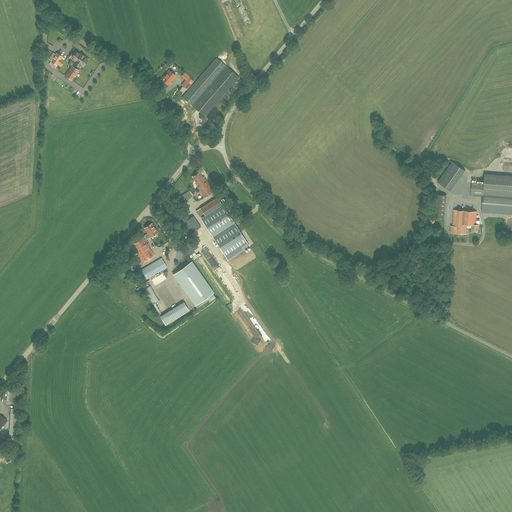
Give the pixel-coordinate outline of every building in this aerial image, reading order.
[(83,66),(87,59),(76,51),(74,55),(72,53),(69,57),(70,57),(72,59),(71,61),(74,63),(65,76),(72,80),(74,76),(75,76),(78,72),(77,72),(78,70),(81,65),(83,66)] [(49,59),(52,60),(49,64),(55,67),(57,64),(61,66),(64,61),(61,59),(62,57),(57,53),(56,55),(53,53),(49,59)] [(182,97),(191,104),(225,65),(216,58),(182,97)] [(226,66),(192,105),(205,117),(239,77),(226,66)] [(169,70),(161,80),(168,85),(175,76),(169,70)] [(191,78),(185,72),(182,76),(187,80),(182,85),(186,89),(193,81),(190,79),(191,78)] [(452,162),(437,183),(450,191),(464,171),(452,162)] [(197,184),(205,179),(204,177),(203,178),(199,172),(193,177),(197,184)] [(511,214),(511,177),(485,175),(484,183),(472,182),(471,194),(483,195),(482,212),(511,214)] [(204,198),(214,192),(205,179),(197,184),(196,185),(204,198)] [(185,201),(193,196),(189,191),(182,196),(185,201)] [(446,196),(433,195),(432,216),(444,217),(446,196)] [(217,197),(200,207),(207,217),(223,206),(217,197)] [(181,224),(188,234),(201,226),(195,216),(190,218),(184,209),(175,215),(181,224)] [(228,259),(249,246),(226,210),(205,223),(228,259)] [(466,234),(467,224),(472,225),(472,230),(478,231),(479,225),(476,224),(477,211),(454,210),(453,226),(451,226),(451,233),(466,234)] [(152,224),(145,228),(148,233),(145,235),(147,239),(150,237),(157,233),(152,224)] [(145,241),(147,239),(145,237),(133,244),(144,262),(154,255),(145,241)] [(188,253),(198,247),(192,238),(182,244),(188,253)] [(167,266),(161,257),(141,270),(147,279),(167,266)] [(229,271),(233,269),(226,257),(222,259),(229,271)] [(191,263),(175,274),(196,304),(212,292),(191,263)] [(161,312),(157,303),(160,302),(152,286),(146,289),(159,313),(161,312)] [(165,325),(191,312),(186,303),(161,315),(165,325)] [(9,401),(19,402),(20,392),(10,391),(9,401)]
